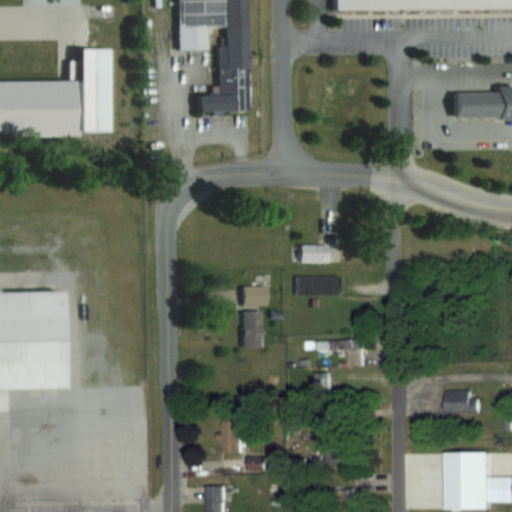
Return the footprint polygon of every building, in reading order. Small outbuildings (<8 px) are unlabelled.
[(221,24),(202,25),(203,46),(175,47),(173,0),(242,0),(246,108),(216,109),(216,114),(206,114),(206,109),(195,109),(195,93),(216,92),(214,44),(222,44),(221,24)] [(511,7),(330,8),(330,0),(511,0),(511,7)] [(0,79),(73,79),(73,47),(105,46),(105,129),(74,129),(74,134),(0,134),(0,79)] [(511,116),(494,117),(494,114),(450,115),(450,90),(494,89),(494,83),(511,83),(511,116)] [(327,260),(327,243),(300,243),(300,260),(327,260)] [(297,293),(341,293),(341,274),(297,274),(297,293)] [(267,284),(242,284),(242,302),(267,302),(267,284)] [(0,291),(58,290),(60,386),(0,387),(1,409),(0,409),(0,291)] [(261,345),(261,309),(242,309),(242,346),(261,345)] [(318,349),(349,349),(349,365),(363,365),(363,338),(318,338),(318,349)] [(316,371),(316,399),(329,399),(329,371),(316,371)] [(442,389),(442,411),(477,411),(477,389),(442,389)] [(245,431),(241,431),(241,417),(221,417),(221,450),(245,450),(245,431)] [(324,462),(348,462),(348,428),(324,428),(324,462)] [(444,507),(443,450),(486,450),(486,476),(511,476),(511,500),(486,500),(486,507),(444,507)] [(206,511),(223,511),(223,484),(206,484),(206,511)] [(350,511),(349,489),(327,490),(327,511),(350,511)]
